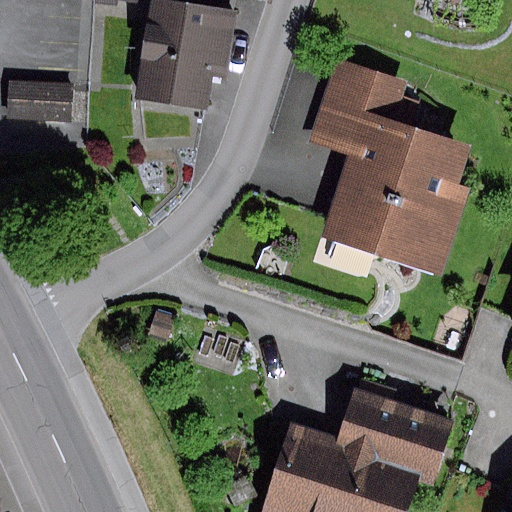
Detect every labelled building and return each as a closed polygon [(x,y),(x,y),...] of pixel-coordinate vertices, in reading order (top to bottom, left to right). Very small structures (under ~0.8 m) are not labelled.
[(433,0),(459,9),(461,0),(433,0)] [(234,14),(149,1),(134,99),(205,110),(210,77),(225,80),(234,14)] [(408,78),(336,56),(309,144),(346,156),(320,238),(438,274),(464,190),(449,186),(461,147),(406,130),(415,100),(402,96),(408,78)] [(72,87),(8,85),(7,121),(70,124),(72,87)] [(156,311),(149,335),(166,339),(172,316),(156,311)] [(337,439),(289,426),(266,511),(404,511),(412,482),(431,487),(450,419),(349,392),(337,439)] [(511,511),(511,493),(503,511),(511,511)]
